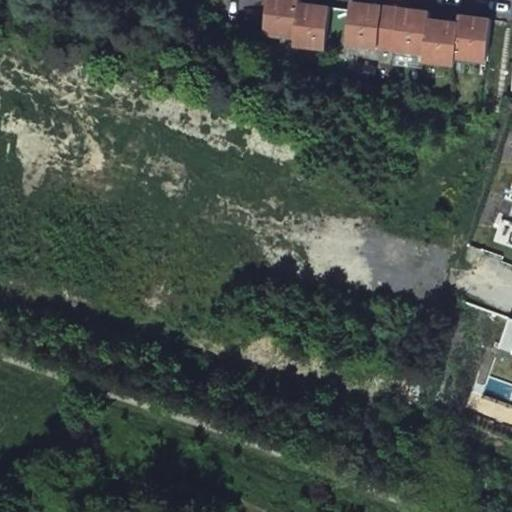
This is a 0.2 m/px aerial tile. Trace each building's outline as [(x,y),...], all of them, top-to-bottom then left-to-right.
[(302,0),(270,0),(266,34),(296,38),(296,46),(327,50),(332,8),(302,3),(302,0)] [(367,13),(368,5),(353,3),(352,11),(367,13)] [(418,11),(368,5),(367,13),(352,11),(348,44),(426,53),(425,61),(457,65),(457,57),(488,61),(493,20),(476,18),(475,26),(461,24),(461,16),(432,13),(432,20),(416,18),(418,11)] [(432,20),(432,13),(418,11),(416,18),(432,20)] [(475,26),(476,18),(461,16),(461,24),(475,26)]
